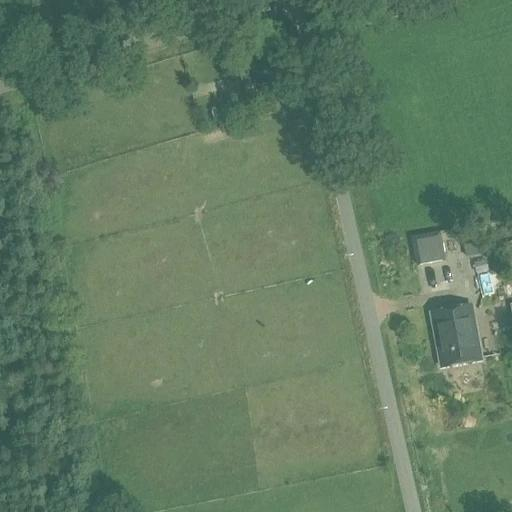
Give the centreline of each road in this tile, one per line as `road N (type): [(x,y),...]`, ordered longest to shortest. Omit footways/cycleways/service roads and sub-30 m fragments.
road 1 (unclassified): [(299,0),(414,511)]
road 2 (residential): [(32,75),(279,0)]
